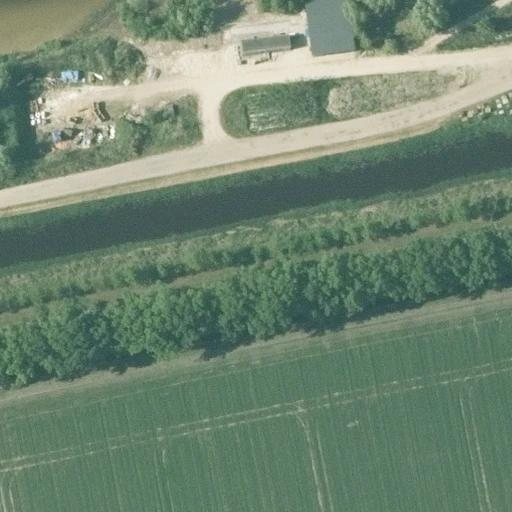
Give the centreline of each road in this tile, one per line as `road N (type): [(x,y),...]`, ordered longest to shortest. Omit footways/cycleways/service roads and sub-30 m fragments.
road 1 (track): [(511,79),(375,128),(0,201)]
road 2 (unclassified): [(0,336),(511,234)]
